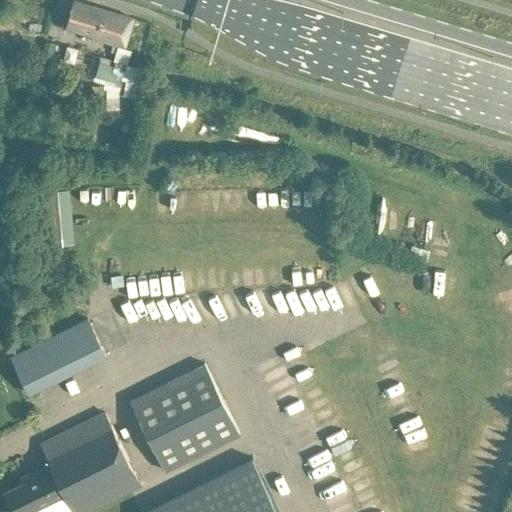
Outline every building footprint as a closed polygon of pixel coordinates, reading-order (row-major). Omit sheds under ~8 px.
[(117,48),(123,50),(127,37),(133,18),(74,0),(72,6),(70,5),(70,7),(71,8),(64,29),(96,39),(95,41),(117,48)] [(101,62),(96,80),(122,87),(131,53),(123,50),(117,48),(113,65),(101,62)] [(57,243),(73,242),(71,189),(55,190),(57,243)] [(88,318),(29,347),(11,355),(30,393),(107,356),(88,318)] [(205,362),(131,397),(164,464),(166,463),(168,467),(239,432),(205,362)] [(80,511),(142,481),(107,413),(60,436),(42,445),(53,468),(43,473),(41,468),(23,477),(25,482),(5,492),(15,511),(25,511),(66,492),(75,511),(80,511)] [(142,511),(280,511),(253,456),(142,511)]
